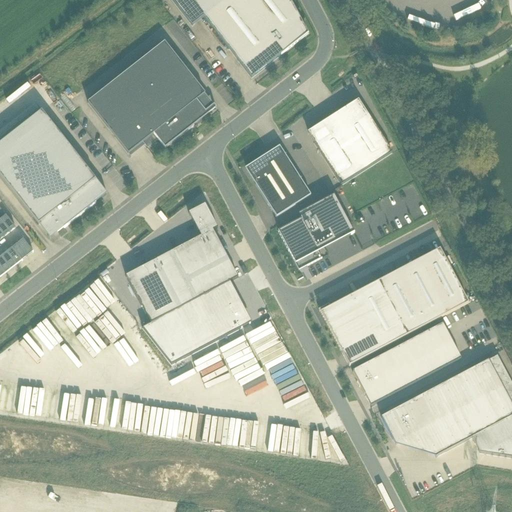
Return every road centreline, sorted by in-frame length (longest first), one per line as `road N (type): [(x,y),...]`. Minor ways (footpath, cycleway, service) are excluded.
road 1 (unclassified): [(207,153),(0,313)]
road 2 (unclassified): [(288,304),(397,511)]
road 3 (unclassified): [(307,0),(324,39),(311,68),(207,153)]
road 4 (unclassified): [(207,153),(288,304)]
road 5 (unclassified): [(433,225),(288,304)]
